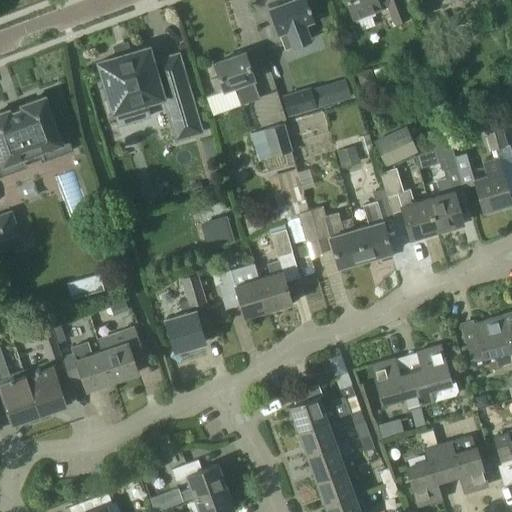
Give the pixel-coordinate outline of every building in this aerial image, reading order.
[(291,0),(268,9),(278,34),(279,34),(285,50),(311,40),(305,24),(312,21),(303,0),(291,0)] [(345,0),(353,20),(388,7),(395,24),(407,19),(399,0),(345,0)] [(329,11),(314,17),(319,29),(334,23),(329,11)] [(130,108),(135,123),(150,118),(145,103),(161,99),(173,140),(200,132),(177,56),(152,63),(148,49),(98,63),(113,113),(130,108)] [(244,53),(213,64),(222,91),(234,87),(239,103),(241,106),(260,99),(253,80),(244,53)] [(356,75),(361,89),(375,85),(371,70),(356,75)] [(345,79),(328,84),(333,104),(350,100),(345,79)] [(314,100),(311,88),(282,96),(288,117),(329,106),(327,97),(314,100)] [(44,97),(20,106),(21,110),(9,114),(8,110),(0,113),(0,178),(16,172),(13,162),(45,150),(49,160),(72,151),(68,139),(70,138),(70,137),(70,136),(70,135),(70,134),(70,133),(69,132),(69,131),(69,130),(69,129),(69,128),(68,127),(68,126),(68,125),(67,124),(67,123),(67,122),(66,121),(66,120),(65,119),(65,118),(64,117),(64,116),(63,115),(62,115),(62,114),(61,113),(60,112),(59,111),(58,112),(57,110),(50,113),(44,97)] [(290,123),(296,138),(328,127),(323,111),(290,123)] [(490,151),(506,146),(499,121),(483,126),(490,151)] [(284,124),(263,130),(270,157),(292,151),(284,124)] [(407,127),(374,143),(386,168),(418,153),(407,127)] [(369,136),(361,139),(366,156),(374,154),(369,136)] [(457,166),(450,142),(435,147),(441,170),(457,166)] [(355,146),(337,152),(341,164),(359,158),(355,146)] [(510,203),(497,159),(484,163),(488,176),(473,180),(483,212),(485,211),(486,216),(499,212),(498,207),(510,203)] [(396,168),(380,172),(385,189),(387,199),(397,196),(409,240),(423,236),(425,237),(433,235),(434,233),(435,232),(427,200),(414,204),(410,191),(403,193),(396,168)] [(275,206),(304,200),(298,169),(268,175),(275,206)] [(440,196),(427,200),(435,232),(439,231),(441,233),(449,231),(450,228),(462,225),(449,179),(437,182),(440,196)] [(387,199),(385,189),(373,193),(376,203),(362,206),(368,226),(356,229),(365,262),(391,255),(381,219),(392,216),(387,199)] [(277,206),(243,215),(247,229),(281,219),(277,206)] [(365,262),(356,229),(344,233),(339,213),(325,217),(322,207),(298,214),(305,241),(328,234),(338,270),(365,262)] [(0,251),(24,243),(12,211),(0,215),(0,251)] [(224,218),(201,225),(209,249),(231,242),(224,218)] [(292,253),(285,229),(270,234),(277,258),(292,253)] [(300,259),(309,257),(306,246),(297,249),(300,259)] [(259,280),(268,312),(291,305),(278,262),(266,265),(269,277),(259,280)] [(244,319),(268,312),(254,263),(219,274),(223,285),(218,287),(225,310),(240,305),(244,319)] [(202,344),(193,312),(191,307),(204,303),(195,271),(180,275),(187,299),(179,302),(183,315),(164,321),(173,353),(177,352),(178,354),(181,355),(188,353),(190,350),(189,348),(202,344)] [(71,290),(100,284),(98,274),(69,281),(71,290)] [(215,325),(223,322),(219,309),(210,311),(215,325)] [(511,313),(502,317),(511,354),(511,313)] [(511,365),(511,354),(502,317),(475,324),(479,339),(467,343),(475,370),(487,367),(494,370),(511,365)] [(57,343),(66,340),(60,322),(51,325),(57,343)] [(37,330),(48,361),(62,356),(57,343),(51,325),(37,330)] [(102,352),(113,383),(137,374),(133,361),(144,357),(134,326),(96,339),(101,352),(102,352)] [(86,391),(113,383),(102,352),(101,352),(92,355),(88,342),(71,348),(73,355),(63,359),(71,381),(82,379),(86,391)] [(412,378),(420,406),(454,396),(457,391),(455,384),(451,385),(441,346),(418,353),(424,375),(412,378)] [(0,377),(9,375),(0,349),(0,377)] [(338,353),(328,357),(334,375),(335,374),(345,371),(341,359),(338,353)] [(420,406),(412,378),(400,382),(394,360),(371,366),(381,404),(404,398),(406,409),(410,408),(416,429),(425,427),(420,406)] [(52,367),(26,375),(40,421),(52,418),(50,413),(65,408),(52,367)] [(26,375),(0,383),(13,425),(28,420),(29,425),(40,421),(26,375)] [(295,404),(288,407),(297,431),(326,420),(326,421),(359,409),(351,387),(350,384),(340,388),(343,397),(329,402),(331,406),(322,409),(317,396),(295,404)] [(295,404),(317,396),(321,395),(317,384),(291,393),(295,404)] [(475,400),(478,410),(489,407),(486,397),(475,400)] [(307,457),(336,447),(326,421),(326,420),(297,431),(307,457)] [(354,425),(359,438),(368,435),(364,421),(354,425)] [(368,435),(359,438),(364,453),(374,449),(368,435)] [(508,435),(494,439),(497,447),(502,465),(511,461),(511,442),(510,443),(508,435)] [(457,472),(463,494),(488,486),(476,447),(474,447),(471,436),(438,446),(447,475),(457,472)] [(435,479),(447,475),(438,446),(426,449),(429,461),(406,468),(418,508),(441,501),(435,479)] [(344,469),(336,447),(307,457),(315,480),(344,469)] [(177,487),(150,497),(154,511),(194,497),(195,499),(225,488),(217,465),(202,470),(198,460),(171,470),(175,480),(186,476),(191,488),(179,492),(177,487)] [(379,472),(383,484),(393,481),(389,468),(379,472)] [(324,506),(353,495),(344,469),(315,480),(324,506)] [(142,480),(151,484),(155,475),(146,471),(142,480)] [(393,481),(383,484),(389,500),(399,496),(393,481)] [(229,511),(233,511),(225,488),(195,499),(199,511),(229,511)] [(118,511),(116,505),(113,506),(109,494),(82,504),(84,511),(118,511)] [(359,511),(353,495),(324,506),(326,511),(359,511)]
